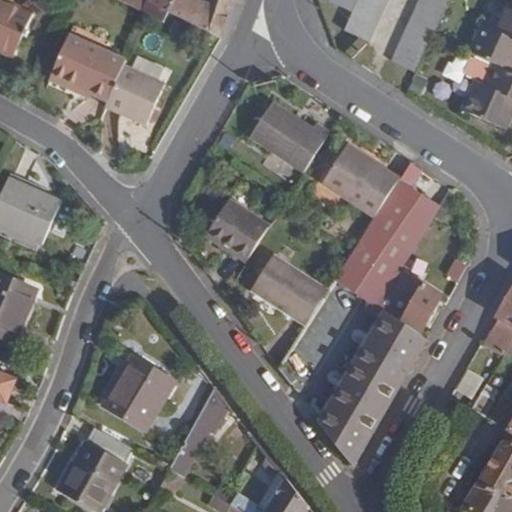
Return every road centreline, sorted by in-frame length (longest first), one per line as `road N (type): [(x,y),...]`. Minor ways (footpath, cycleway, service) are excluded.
road 1 (residential): [(139,226),(357,511)]
road 2 (residential): [(373,511),(388,462),(511,238)]
road 3 (residential): [(511,196),(294,51)]
road 4 (residential): [(230,65),(139,226)]
road 5 (residential): [(139,226),(60,145),(0,111)]
